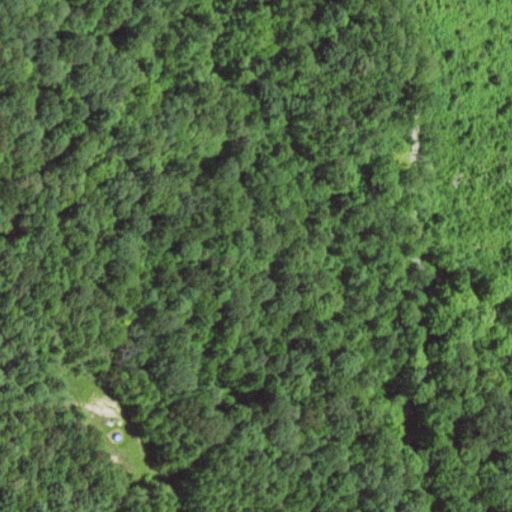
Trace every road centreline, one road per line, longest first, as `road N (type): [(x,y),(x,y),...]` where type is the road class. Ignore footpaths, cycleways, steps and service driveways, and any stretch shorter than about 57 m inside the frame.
road 1 (residential): [(424,511),(437,436),(411,213),(414,147),(405,100),(364,0)]
road 2 (track): [(422,290),(511,396)]
